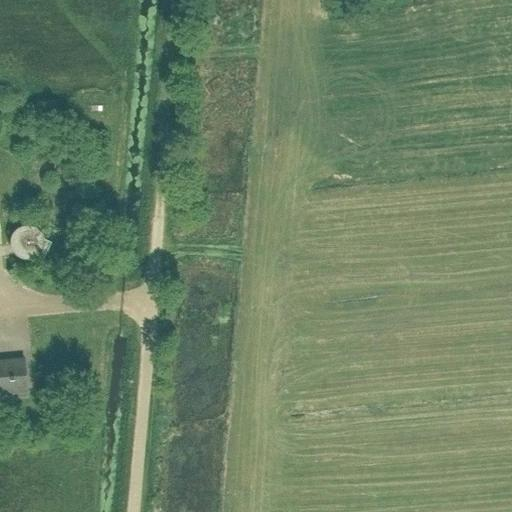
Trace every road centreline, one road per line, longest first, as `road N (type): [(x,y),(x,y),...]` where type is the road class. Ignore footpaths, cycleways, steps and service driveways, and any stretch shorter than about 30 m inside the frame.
road 1 (track): [(170,0),(144,307)]
road 2 (unclassified): [(128,511),(144,307)]
